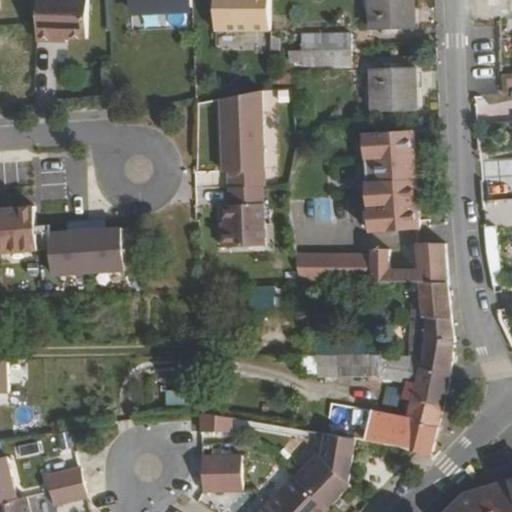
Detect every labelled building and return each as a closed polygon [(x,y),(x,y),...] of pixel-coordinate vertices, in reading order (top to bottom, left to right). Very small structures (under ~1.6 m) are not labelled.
[(38,0),(37,23),(37,41),(55,42),(55,38),(66,38),(87,40),(88,0),(38,0)] [(134,0),(135,11),(193,8),(192,0),(134,0)] [(271,31),(270,0),(214,0),(215,31),(271,31)] [(370,0),(371,29),(414,29),(413,0),(370,0)] [(304,50),(352,49),(352,34),(305,36),(304,50)] [(353,64),(352,49),(304,50),(304,66),(353,64)] [(304,66),(304,50),(289,50),(289,66),(304,66)] [(416,110),(415,69),(372,68),(374,111),(416,110)] [(275,187),(276,187),(262,93),(221,100),(232,173),(237,172),(239,187),(242,204),(237,204),(241,223),(236,224),(239,247),(282,241),(275,187)] [(424,230),(418,130),(369,134),(374,233),(424,230)] [(169,248),(170,217),(157,217),(156,248),(169,248)] [(52,279),(126,278),(125,231),(51,233),(52,279)] [(420,283),(448,281),(450,246),(421,245),(421,265),(391,264),(390,244),(373,243),(373,249),(294,246),(298,284),(420,283)] [(422,317),(452,319),(448,281),(420,283),(422,315),(422,317)] [(250,313),(278,312),(277,287),(249,288),(250,313)] [(422,364),(451,372),(455,345),(455,341),(452,319),(422,317),(422,315),(412,315),(412,330),(424,329),(423,358),(422,364)] [(421,451),(431,455),(451,372),(422,364),(423,358),(391,353),(316,354),(317,376),(341,376),(342,361),(358,361),(358,364),(383,371),(382,378),(415,387),(407,421),(371,410),(366,440),(403,447),(421,451)] [(328,511),(350,488),(348,485),(354,451),(327,437),(322,461),(318,457),(296,479),(328,511)] [(0,457),(0,503),(16,499),(6,456),(0,457)] [(202,458),(202,493),(242,494),(242,492),(242,460),(202,458)] [(53,508),(86,500),(80,469),(45,478),(53,508)] [(272,511),(326,511),(328,511),(296,479),(294,477),(266,505),(268,507),(272,511)] [(511,511),(511,479),(465,494),(446,511),(511,511)] [(16,499),(0,503),(0,511),(29,511),(26,497),(16,499)]
